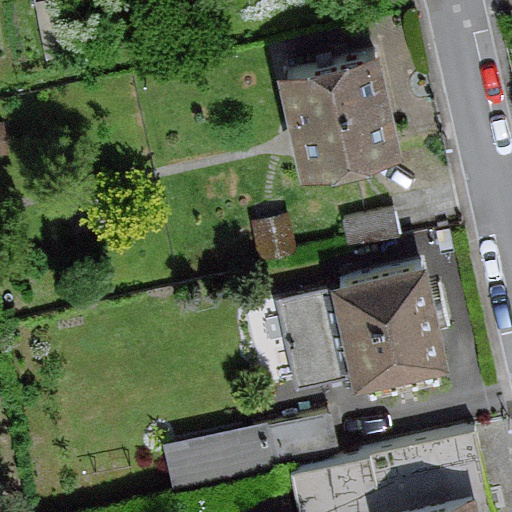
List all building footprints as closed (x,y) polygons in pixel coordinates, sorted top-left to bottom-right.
[(377,42),(282,61),(302,159),(397,139),(396,133),(377,42)] [(332,279),(278,291),(279,296),(297,375),(353,363),(354,370),(444,351),(422,252),(352,267),(331,272),(332,279)] [(263,407),(170,433),(179,467),(272,442),(263,407)] [(376,511),(375,503),(473,482),(479,506),(490,504),(472,423),(290,462),(300,511),(376,511)] [(479,511),(479,506),(473,482),(375,503),(376,511),(479,511)]
